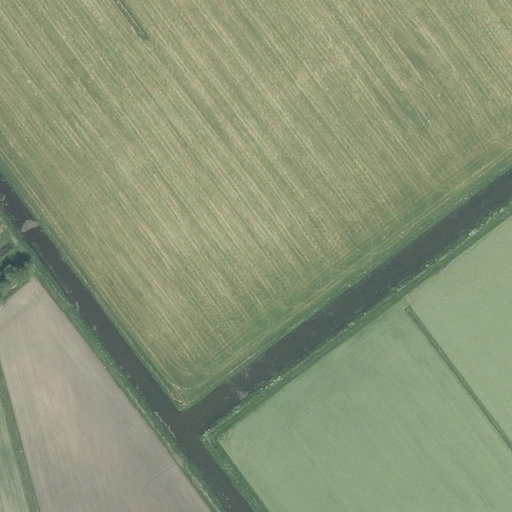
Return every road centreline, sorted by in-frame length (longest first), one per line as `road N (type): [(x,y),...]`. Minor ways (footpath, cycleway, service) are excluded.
road 1 (track): [(270,511),(212,434),(511,212)]
road 2 (track): [(0,216),(219,511)]
